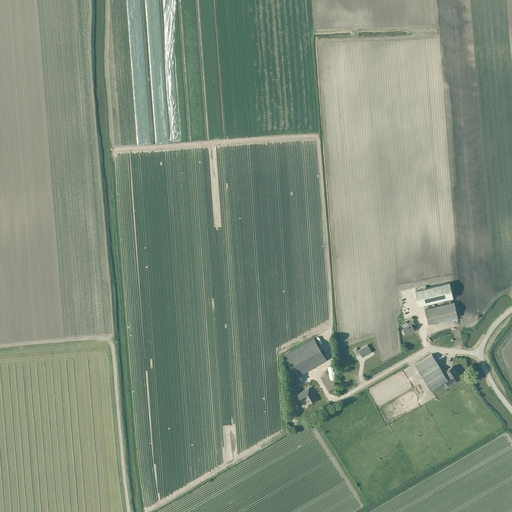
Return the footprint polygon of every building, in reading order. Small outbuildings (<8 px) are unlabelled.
[(450,283),(415,291),(419,307),(454,299),(450,283)] [(458,317),(454,303),(425,310),(428,324),(458,317)] [(414,331),(413,328),(416,326),(413,320),(407,323),(408,326),(403,329),(406,335),(414,331)] [(327,359),(314,336),(283,354),(296,377),(327,359)] [(374,359),(370,352),(361,357),(365,364),(374,359)] [(457,374),(452,366),(446,370),(445,369),(442,371),(432,354),(415,365),(431,390),(448,380),(446,376),(449,374),(451,378),(457,374)] [(297,395),(301,402),(306,400),(308,404),(316,399),(309,388),(297,395)]
